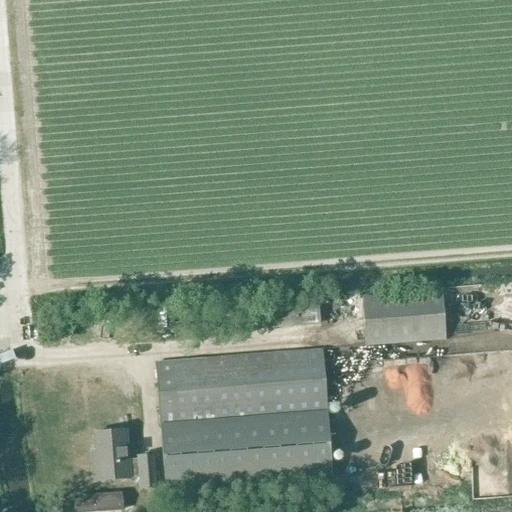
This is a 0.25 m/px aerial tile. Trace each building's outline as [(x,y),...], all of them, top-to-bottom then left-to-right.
[(446,341),(441,293),(361,298),(366,350),(446,341)] [(289,307),(290,321),(305,320),(304,306),(289,307)] [(332,487),(322,350),(154,364),(166,501),(332,487)] [(136,461),(131,461),(128,433),(93,436),(95,452),(91,453),(94,483),(133,480),(138,480),(139,492),(158,490),(155,457),(136,458),(136,461)] [(73,497),(74,511),(109,511),(122,511),(120,493),(73,497)]
